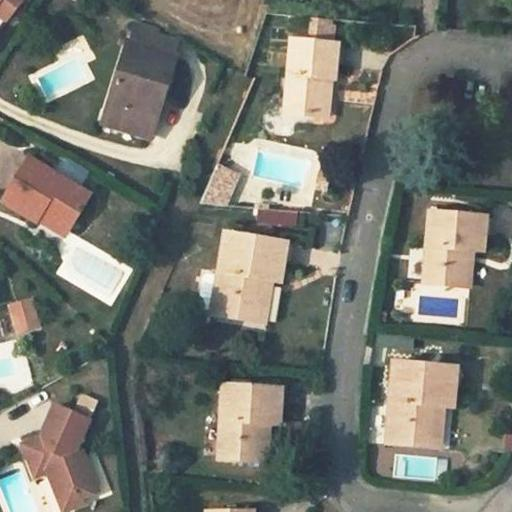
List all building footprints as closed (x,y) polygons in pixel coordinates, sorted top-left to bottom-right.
[(328,79),(334,79),(337,80),(340,46),(335,46),(337,28),(333,28),(334,22),(311,20),(309,43),(292,42),(286,114),(324,118),(328,79)] [(122,118),(119,129),(150,139),(176,58),(174,58),(179,43),(157,36),(158,33),(136,26),(130,44),(128,44),(107,112),(122,118)] [(330,119),(334,79),(328,79),(324,118),(330,119)] [(103,124),(119,129),(122,118),(107,112),(103,124)] [(45,210),(72,226),(90,195),(79,189),(56,175),(29,159),(3,202),(37,223),(39,221),(45,210)] [(56,175),(79,189),(88,173),(65,160),(56,175)] [(231,173),(216,167),(200,204),(225,207),(228,198),(222,196),(231,173)] [(237,176),(231,173),(222,196),(228,198),(237,176)] [(254,209),(252,223),(292,228),(294,214),(254,209)] [(65,237),(72,226),(45,210),(39,221),(65,237)] [(469,251),(474,252),(482,253),(485,218),(431,214),(425,284),(465,288),(469,251)] [(263,280),(273,281),(281,283),(288,245),(226,235),(212,315),(256,322),(263,280)] [(471,289),(474,252),(469,251),(465,288),(471,289)] [(264,324),(273,281),(263,280),(256,322),(264,324)] [(31,298),(4,305),(11,334),(38,327),(31,298)] [(436,407),(446,408),(455,409),(457,370),(395,364),(388,445),(431,449),(436,407)] [(264,425),(271,426),(280,426),(282,390),(224,386),(219,460),(262,463),(264,425)] [(89,420),(55,405),(42,435),(43,437),(23,444),(31,466),(39,463),(46,466),(48,472),(60,502),(79,494),(80,498),(81,498),(98,491),(82,452),(76,450),(89,420)] [(443,450),(446,408),(436,407),(431,449),(443,450)] [(269,463),(271,426),(264,425),(262,463),(269,463)] [(39,463),(31,466),(35,477),(48,472),(46,466),(39,463)] [(80,498),(79,494),(60,502),(64,511),(83,504),(81,498),(80,498)]
